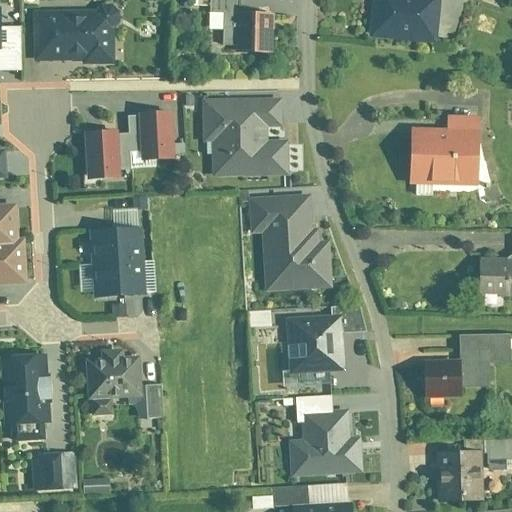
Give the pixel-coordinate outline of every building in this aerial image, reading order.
[(33,18),(33,61),(82,60),(84,68),(109,68),(120,55),(119,0),(86,0),(86,6),(44,7),(44,18),(33,18)] [(430,0),(374,0),(370,35),(435,44),(440,1),(430,0)] [(223,47),(271,48),(271,14),(241,14),(241,7),(224,6),(223,47)] [(278,101),(212,103),(213,118),(207,118),(208,139),(218,138),(219,174),(285,172),(284,143),(268,144),(268,123),(279,123),(278,101)] [(137,120),(138,163),(170,162),(169,119),(137,120)] [(85,138),(86,182),(118,182),(116,137),(85,138)] [(410,137),(408,185),(470,187),(473,139),(410,137)] [(309,197),(248,200),(250,238),(262,238),(264,293),(330,289),(327,243),(312,243),(309,197)] [(0,249),(17,249),(15,211),(0,212),(0,249)] [(112,233),(92,235),(96,298),(155,294),(153,262),(141,263),(139,211),(111,213),(112,233)] [(23,248),(0,249),(0,287),(25,286),(23,248)] [(511,265),(478,264),(476,298),(511,299),(511,265)] [(342,320),(296,323),(299,371),(345,368),(342,320)] [(49,423),(45,356),(3,359),(7,425),(49,423)] [(85,364),(88,399),(139,396),(139,388),(138,360),(85,364)] [(422,396),(457,396),(457,366),(422,367),(422,396)] [(160,386),(139,388),(141,420),(163,420),(160,386)] [(349,418),(306,418),(306,470),(349,470),(349,418)] [(436,457),(437,503),(481,501),(480,456),(436,457)]
